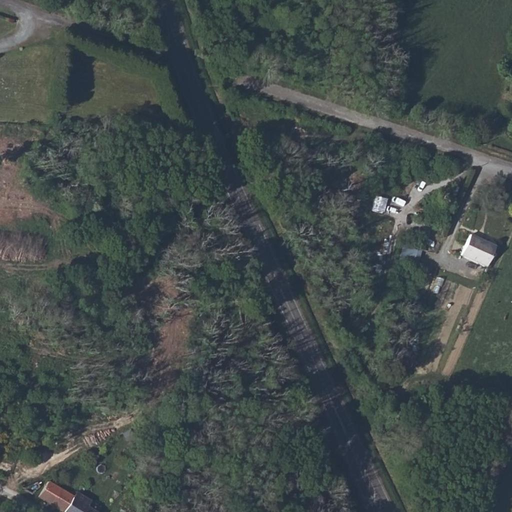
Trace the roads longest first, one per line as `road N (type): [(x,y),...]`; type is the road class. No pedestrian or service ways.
road 1 (secondary): [(381,511),(208,130),(162,0)]
road 2 (unclassified): [(222,71),(511,168)]
